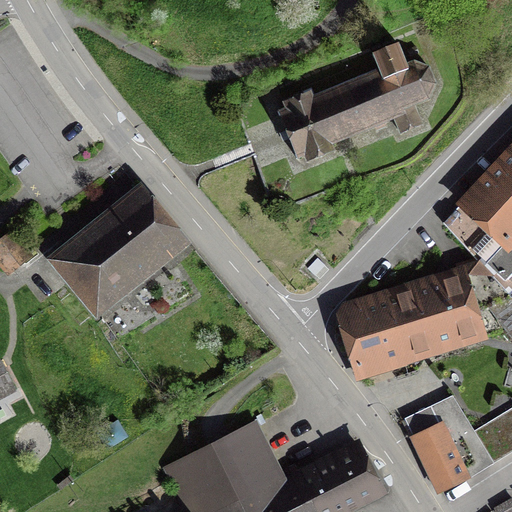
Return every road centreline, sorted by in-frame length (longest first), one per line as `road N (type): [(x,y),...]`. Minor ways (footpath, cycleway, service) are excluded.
road 1 (tertiary): [(289,334),(120,135),(25,0)]
road 2 (residential): [(289,334),(511,105)]
road 3 (tertiary): [(424,511),(289,334)]
